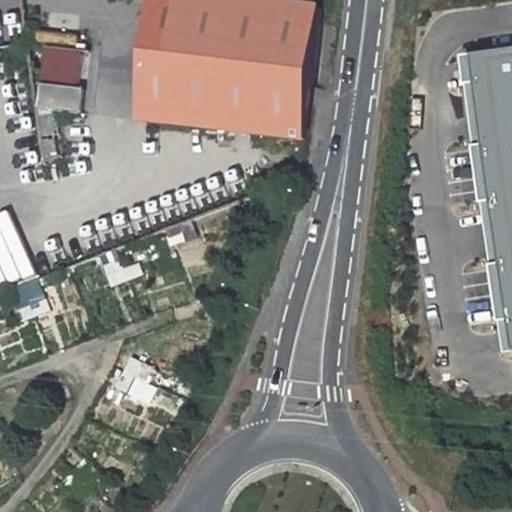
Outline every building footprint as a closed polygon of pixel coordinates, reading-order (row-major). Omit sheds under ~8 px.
[(321,10),(238,0),(160,0),(147,122),(306,140),(321,10)] [(45,81),(82,86),(86,52),(49,47),(45,81)] [(511,50),(468,57),(473,90),(486,88),(495,147),(482,149),(491,209),(504,207),(511,261),(511,266),(500,268),(508,325),(511,324),(511,50)] [(85,90),(42,85),(40,107),(83,112),(85,90)] [(486,88),(473,90),(482,149),(495,147),(486,88)] [(56,110),(37,108),(41,137),(60,134),(56,110)] [(44,161),(63,158),(60,134),(41,137),(44,161)] [(511,261),(504,207),(491,209),(500,268),(511,266),(511,261)] [(134,357),(124,384),(151,393),(160,367),(134,357)]
